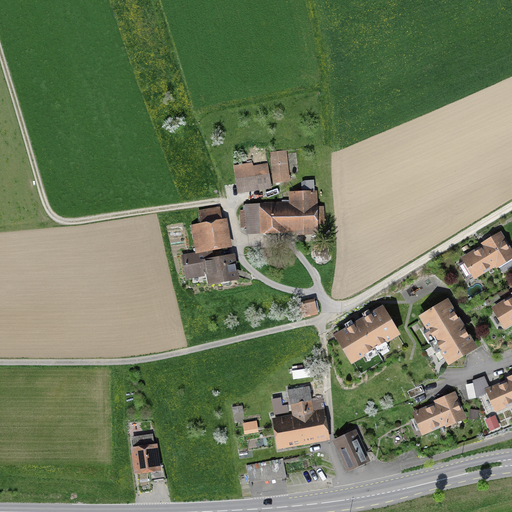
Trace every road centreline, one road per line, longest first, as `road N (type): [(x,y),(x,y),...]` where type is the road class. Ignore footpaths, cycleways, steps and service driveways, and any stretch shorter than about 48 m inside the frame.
road 1 (track): [(0,49),(61,218),(220,200),(249,268),(282,288),(323,296),(328,313)]
road 2 (track): [(328,313),(126,359),(0,360)]
road 3 (primary): [(511,461),(341,501),(198,511)]
road 4 (track): [(511,210),(328,313)]
road 5 (track): [(328,313),(341,501)]
